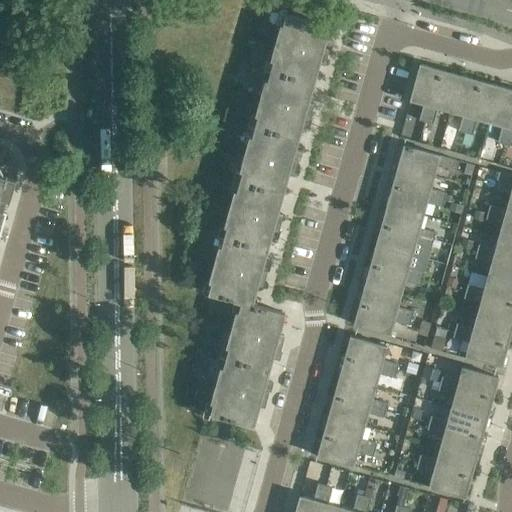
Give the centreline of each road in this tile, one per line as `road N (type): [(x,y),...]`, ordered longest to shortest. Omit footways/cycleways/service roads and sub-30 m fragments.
road 1 (tertiary): [(119,503),(111,0)]
road 2 (residential): [(264,511),(316,332),(314,297),(391,31)]
road 3 (residential): [(0,310),(37,176),(26,141),(0,123)]
road 4 (residential): [(511,61),(391,31)]
road 5 (residential): [(119,503),(50,506),(0,494)]
